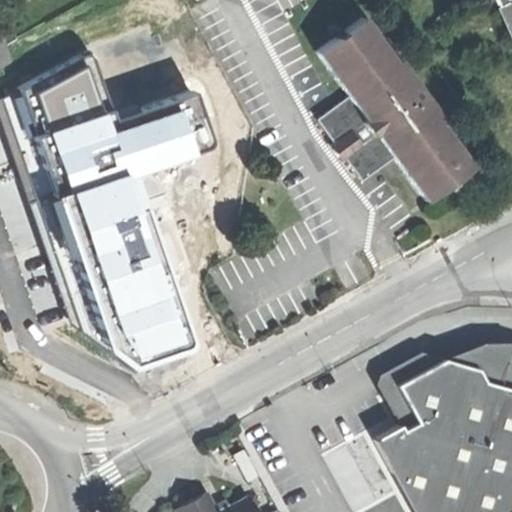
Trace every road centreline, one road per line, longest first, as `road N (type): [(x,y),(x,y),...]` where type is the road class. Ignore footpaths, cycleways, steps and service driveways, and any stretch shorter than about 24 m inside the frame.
road 1 (unclassified): [(511,232),(228,385)]
road 2 (unclassified): [(71,495),(228,385)]
road 3 (unclassified): [(228,385),(60,446)]
